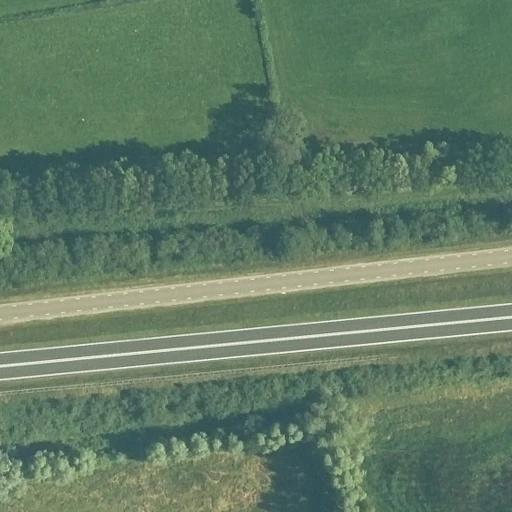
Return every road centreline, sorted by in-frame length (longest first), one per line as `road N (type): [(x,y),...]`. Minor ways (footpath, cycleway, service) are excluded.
road 1 (unclassified): [(0,316),(511,261)]
road 2 (trunk): [(0,369),(511,320)]
road 3 (unclassified): [(0,214),(511,175)]
